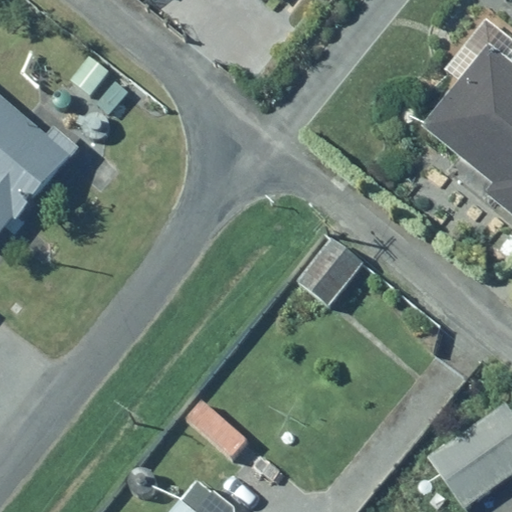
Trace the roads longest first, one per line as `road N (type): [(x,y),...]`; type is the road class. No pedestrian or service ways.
road 1 (residential): [(262,142),(0,473)]
road 2 (residential): [(262,142),(511,336)]
road 3 (residential): [(262,142),(86,0)]
road 4 (unknown): [(262,142),(378,0)]
